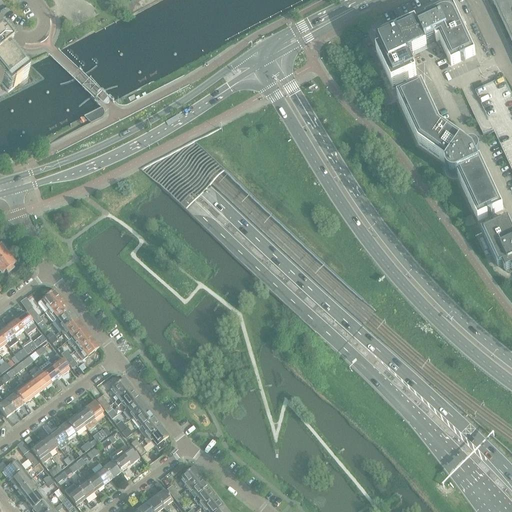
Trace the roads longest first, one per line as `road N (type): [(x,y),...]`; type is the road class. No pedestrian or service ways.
road 1 (primary): [(0,17),(395,398),(497,511)]
road 2 (primary): [(511,475),(318,300),(10,0)]
road 3 (tertiary): [(258,66),(379,259),(438,323),(511,384)]
road 4 (tertiary): [(511,361),(452,311),(373,222),(272,57)]
road 5 (tertiary): [(257,49),(137,127),(8,180)]
road 6 (tertiary): [(11,192),(147,139),(258,66)]
road 7 (residential): [(0,446),(117,358)]
road 8 (tertiary): [(272,57),(379,0)]
